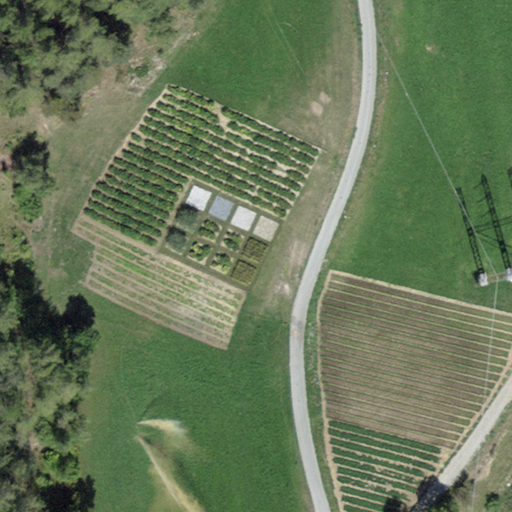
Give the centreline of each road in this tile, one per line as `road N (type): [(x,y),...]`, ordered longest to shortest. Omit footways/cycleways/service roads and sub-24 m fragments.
road 1 (track): [(365,0),(366,111),(356,159),(304,291),(295,341),(320,511)]
road 2 (track): [(0,295),(30,356),(30,511)]
road 3 (track): [(419,511),(511,391)]
